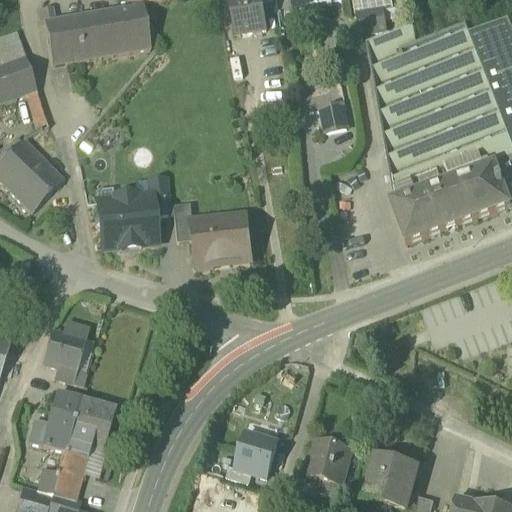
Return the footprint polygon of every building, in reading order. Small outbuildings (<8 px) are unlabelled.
[(229,6),(235,37),(249,35),(249,37),(266,33),(266,31),(260,1),(259,1),(258,0),(234,0),(236,4),(229,6)] [(290,0),(292,13),(304,11),(302,0),(290,0)] [(302,0),(304,11),(304,12),(343,5),(342,0),(342,1),(341,0),(302,0)] [(46,44),(60,42),(65,69),(149,54),(142,10),(132,11),(54,25),(43,27),(43,29),(46,44)] [(41,29),(43,29),(43,27),(54,25),(52,11),(38,14),(41,29)] [(356,19),(360,39),(385,35),(381,15),(356,19)] [(511,159),(511,37),(508,27),(507,23),(499,24),(469,36),(466,30),(457,32),(429,44),(426,39),(415,41),(412,28),(366,46),(367,52),(392,196),(395,204),(494,166),(511,159)] [(0,67),(23,60),(16,38),(0,43),(0,67)] [(65,69),(60,42),(46,44),(51,71),(65,69)] [(0,108),(26,100),(35,97),(23,60),(0,67),(0,108)] [(38,137),(47,133),(35,97),(26,100),(38,137)] [(321,113),(326,138),(347,134),(341,109),(321,113)] [(0,187),(31,219),(63,185),(23,144),(19,147),(16,144),(10,149),(14,153),(2,164),(0,162),(0,187)] [(511,159),(494,166),(511,210),(510,210),(511,213),(511,212),(511,159)] [(404,249),(510,210),(511,210),(494,166),(395,204),(389,206),(404,249)] [(151,202),(153,221),(169,220),(165,184),(148,186),(150,202),(151,202)] [(134,187),(135,199),(135,203),(150,202),(148,186),(134,187)] [(96,195),(97,207),(113,206),(113,202),(112,193),(96,195)] [(101,254),(103,255),(118,254),(118,255),(120,255),(120,252),(138,250),(139,253),(140,252),(140,251),(154,250),(156,248),(153,221),(151,202),(150,202),(135,203),(135,199),(113,202),(113,206),(97,207),(96,208),(97,217),(98,220),(94,225),(95,231),(99,235),(101,254)] [(172,212),(176,248),(193,246),(191,228),(192,228),(190,210),(172,212)] [(192,272),(197,276),(210,275),(214,271),(250,267),(245,222),(192,228),(191,228),(193,246),(194,254),(190,259),(192,272)] [(57,372),(74,377),(74,376),(84,343),(86,334),(66,328),(63,341),(52,338),(43,368),(57,372)] [(0,378),(12,340),(0,336),(0,378)] [(94,345),(84,343),(74,376),(79,378),(84,379),(94,345)] [(74,390),(79,378),(74,376),(74,377),(57,372),(53,383),(74,390)] [(74,390),(83,392),(86,380),(84,379),(79,378),(74,390)] [(56,398),(47,427),(41,450),(64,456),(79,403),(56,398)] [(79,403),(64,456),(87,462),(90,450),(103,454),(113,412),(79,403)] [(27,446),(41,450),(47,427),(34,423),(27,446)] [(266,481),(276,447),(245,438),(235,472),(251,477),(266,481)] [(328,485),(342,488),(351,454),(315,444),(305,480),(318,483),(328,486),(328,485)] [(81,482),(87,462),(64,456),(58,477),(81,482)] [(383,509),(393,511),(406,511),(409,501),(410,498),(417,472),(374,460),(363,504),(365,504),(367,499),(385,503),(383,509)] [(248,489),(251,477),(235,472),(228,470),(225,482),(248,489)] [(38,495),(52,499),(58,477),(43,473),(38,495)] [(58,477),(53,499),(75,505),(81,482),(58,477)] [(314,495),(324,498),(328,486),(318,483),(314,495)] [(324,498),(349,505),(353,491),(342,488),(328,485),(328,486),(324,498)] [(48,511),(52,499),(38,495),(25,491),(18,511),(48,511)] [(431,511),(433,504),(410,498),(409,501),(414,502),(410,511),(431,511)] [(77,511),(79,506),(75,505),(53,499),(52,499),(48,511),(77,511)] [(367,499),(365,504),(383,509),(385,503),(367,499)] [(470,511),(472,506),(455,501),(453,511),(470,511)]
